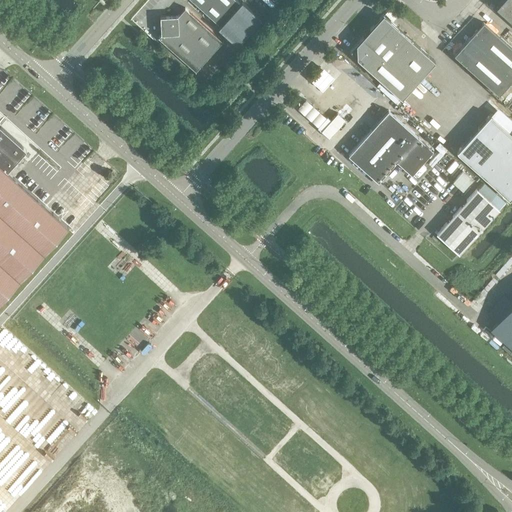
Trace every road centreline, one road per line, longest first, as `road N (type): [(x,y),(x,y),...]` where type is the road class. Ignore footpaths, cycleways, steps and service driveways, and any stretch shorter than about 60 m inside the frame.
road 1 (tertiary): [(511,495),(178,198)]
road 2 (unclassified): [(178,198),(356,0)]
road 3 (tertiary): [(178,198),(49,84)]
